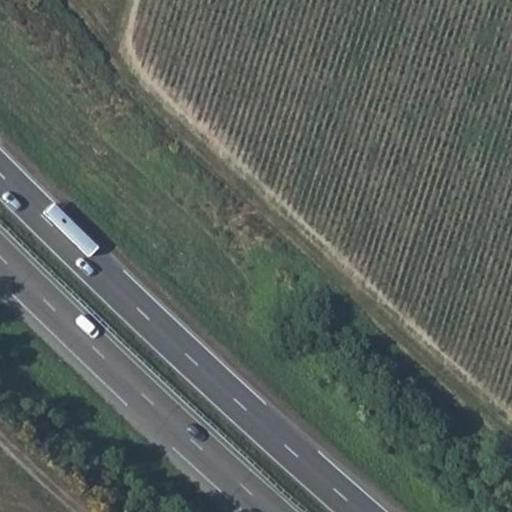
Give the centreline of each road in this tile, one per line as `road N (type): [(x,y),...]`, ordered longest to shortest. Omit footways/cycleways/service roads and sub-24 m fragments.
road 1 (track): [(134,0),(126,25),(135,68),(511,427)]
road 2 (trunk): [(360,511),(0,173)]
road 3 (trunk): [(0,258),(271,511)]
